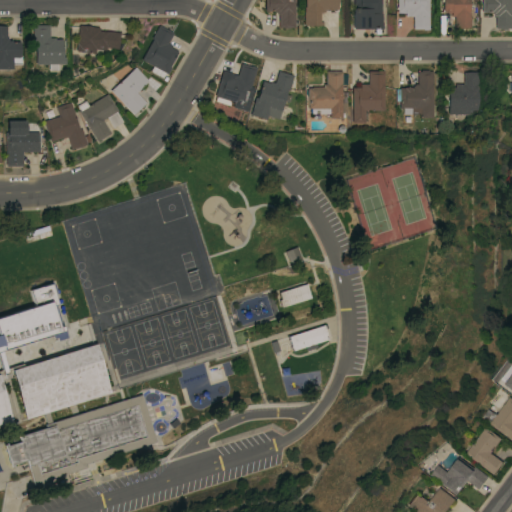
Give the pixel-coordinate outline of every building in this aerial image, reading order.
[(294,0),(294,26),(290,26),(290,27),(282,27),(282,26),(278,26),(278,14),(276,14),(276,11),(273,11),(273,10),(264,10),(264,0),(294,0)] [(337,0),(337,9),(324,9),(324,11),(320,11),(320,21),(323,21),(322,25),(303,24),(303,6),(304,6),(304,0),(337,0)] [(381,0),(381,13),(382,13),(382,21),(383,21),(383,28),(351,28),(351,18),(352,18),(352,7),(353,7),(352,0),(381,0)] [(428,0),(428,29),(423,29),(423,28),(412,28),(412,16),(404,16),(404,12),(396,12),(396,0),(428,0)] [(470,26),(454,26),(454,15),(450,15),(450,12),(442,12),(442,0),(469,0),(469,12),(470,12),(470,26)] [(495,28),(494,15),(493,15),(493,13),(490,13),(490,12),(481,12),(481,8),(480,8),(480,0),(511,0),(511,28),(495,28)] [(49,24),(49,37),(54,37),(54,38),(61,38),(61,56),(64,56),(63,63),(56,63),(56,69),(47,69),(47,63),(34,63),(34,40),(32,40),(33,24),(49,24)] [(78,24),(98,26),(98,30),(105,31),(105,30),(118,31),(116,48),(104,46),(104,49),(94,48),(93,53),(75,50),(78,24)] [(173,32),(167,42),(171,44),(170,47),(177,51),(169,66),(170,67),(166,73),(165,72),(162,77),(149,70),(152,65),(141,59),(152,38),(151,37),(159,24),(173,32)] [(0,68),(0,25),(5,25),(5,37),(7,37),(7,40),(10,40),(10,41),(18,41),(18,56),(19,56),(19,63),(10,63),(10,68),(0,68)] [(245,104),(230,100),(229,105),(214,100),(215,96),(214,95),(220,73),(228,75),(229,72),(237,74),(240,62),(251,65),(256,66),(245,104)] [(147,80),(135,92),(145,102),(132,114),(110,89),(134,66),(147,80)] [(363,109),(363,122),(351,122),(351,87),(359,87),(359,83),(367,83),(367,70),(378,70),(378,69),(383,69),(383,110),(363,109)] [(420,117),(420,113),(401,114),(401,107),(398,107),(398,87),(411,87),(411,85),(413,85),(413,83),(416,83),(416,70),(420,70),(420,69),(427,69),(427,70),(432,70),(432,117),(420,117)] [(289,89),(287,88),(278,118),(267,115),(266,119),(249,114),(253,103),(252,103),(254,96),(256,97),(262,80),(269,82),(269,81),(274,82),(278,70),(293,75),(289,89)] [(322,83),(325,83),(325,70),(341,70),(341,91),(347,91),(347,111),(341,111),(341,117),(329,117),(329,113),(310,113),(310,108),(307,108),(306,87),(310,87),(310,86),(322,86),(322,83)] [(454,86),(454,83),(463,83),(463,71),(479,71),(479,89),(478,89),(478,110),(472,110),(472,114),(447,114),(448,86),(454,86)] [(117,110),(116,110),(122,121),(112,127),(106,116),(102,119),(110,132),(96,141),(78,110),(79,110),(77,106),(85,101),(87,105),(107,93),(117,110)] [(79,128),(81,128),(86,144),(70,149),(66,136),(62,137),(49,141),(43,120),(58,115),(55,106),(70,101),(79,128)] [(21,150),(21,165),(5,165),(5,131),(6,131),(6,124),(16,124),(16,131),(38,131),(38,150),(21,150)] [(17,259),(12,245),(40,236),(44,250),(17,259)] [(301,259),(289,264),(284,250),(295,246),(301,259)] [(49,265),(21,274),(17,260),(45,251),(49,265)] [(310,297),(280,306),(278,299),(280,299),(278,291),(305,283),(310,297)] [(0,314),(0,345),(57,331),(50,303),(0,314)] [(323,324),(323,325),(325,324),(326,327),(324,328),(327,338),(315,342),(316,347),(305,350),(304,346),(292,350),(287,335),(323,324)] [(49,411),(52,422),(141,394),(155,441),(85,463),(86,467),(33,483),(26,459),(12,464),(13,467),(12,467),(12,466),(10,466),(3,444),(5,443),(4,442),(5,442),(6,445),(20,440),(18,435),(46,427),(45,424),(46,423),(43,413),(26,418),(11,369),(95,343),(111,392),(49,411)] [(511,394),(511,372),(502,387),(511,394)] [(0,379),(13,422),(0,426),(0,379)] [(511,439),(489,422),(490,422),(482,416),(488,408),(496,414),(510,396),(511,397),(511,439)] [(500,438),(494,446),(493,445),(490,449),(491,450),(490,452),(502,461),(492,474),(465,452),(485,426),(500,438)] [(478,488),(467,480),(465,483),(464,483),(456,493),(430,473),(437,464),(446,471),(458,456),(472,467),(474,465),(487,476),(478,488)] [(416,511),(406,504),(415,492),(420,496),(421,495),(427,501),(438,486),(453,498),(443,511),(444,511),(416,511)]
